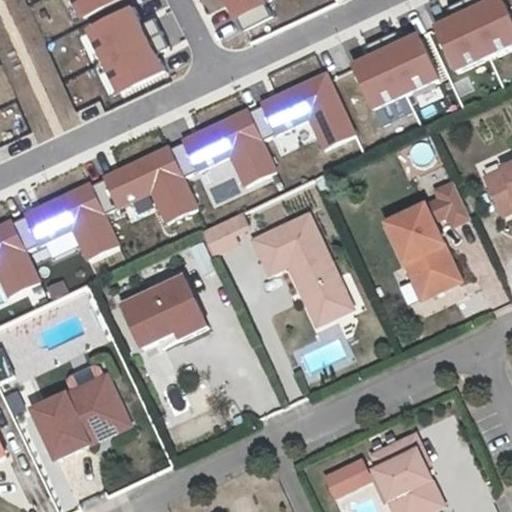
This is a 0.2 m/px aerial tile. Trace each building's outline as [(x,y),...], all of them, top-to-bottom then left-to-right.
[(79,0),(88,17),(123,0),(79,0)] [(229,0),(239,18),(241,17),(247,31),(276,17),(267,0),(229,0)] [(481,0),(474,0),(451,11),(457,24),(439,32),(459,75),(511,50),(511,20),(503,2),(486,10),(481,0)] [(137,7),(94,29),(126,92),(169,71),(160,54),(172,47),(158,19),(146,25),(137,7)] [(398,35),(369,49),(375,62),(357,70),(377,114),(442,84),(421,40),(404,48),(398,35)] [(358,138),(330,77),(265,107),(266,109),(251,115),(265,144),(312,122),(327,153),(358,138)] [(251,115),(251,113),(186,144),(187,145),(173,152),(186,180),(233,158),(248,189),(279,175),(265,144),(251,115)] [(173,152),(172,150),(107,180),(108,182),(94,189),(107,217),(155,195),(169,226),(200,211),(186,180),(173,152)] [(508,180),(491,188),(506,220),(511,217),(511,171),(506,174),(508,180)] [(506,174),(488,182),(491,188),(508,180),(506,174)] [(94,189),(93,187),(28,217),(29,219),(15,225),(28,254),(76,232),(90,262),(121,248),(107,217),(94,189)] [(429,210),(436,225),(451,218),(457,229),(474,221),(458,187),(440,195),(444,203),(429,210)] [(436,225),(429,210),(391,228),(417,285),(426,281),(435,299),(465,285),(436,225)] [(244,218),(229,225),(235,236),(249,230),(244,218)] [(312,219),(258,244),(273,277),(292,269),(316,320),(352,303),(312,219)] [(15,225),(14,223),(0,229),(0,274),(11,299),(42,284),(28,254),(15,225)] [(229,225),(205,236),(216,260),(240,249),(235,236),(229,225)] [(435,299),(426,281),(417,285),(426,303),(435,299)] [(189,282),(127,311),(146,352),(180,336),(178,331),(205,318),(189,282)] [(352,303),(316,320),(320,329),(356,312),(352,303)] [(178,331),(180,336),(183,343),(211,330),(205,318),(178,331)] [(110,380),(37,414),(59,463),(92,447),(89,439),(129,420),(110,380)] [(92,447),(133,429),(129,420),(89,439),(92,447)] [(378,474),(396,511),(437,511),(426,487),(435,483),(428,469),(433,467),(419,438),(376,458),(383,472),(378,474)] [(0,463),(9,460),(0,440),(0,463)] [(365,463),(330,480),(339,498),(374,481),(365,463)] [(437,511),(447,508),(435,483),(426,487),(437,511)]
